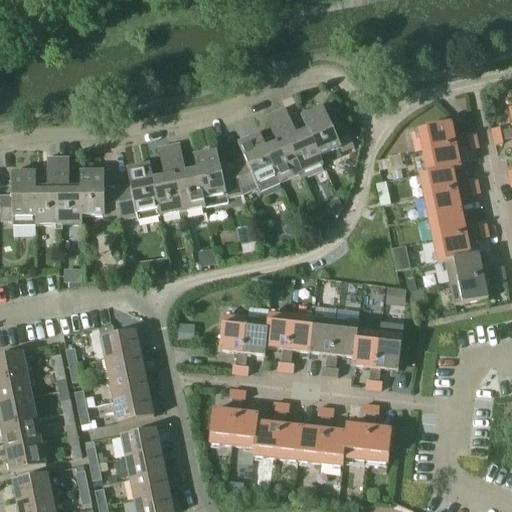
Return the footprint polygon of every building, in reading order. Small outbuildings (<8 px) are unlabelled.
[(300,118),(307,133),(319,160),(320,160),(340,151),(341,155),(353,150),(343,126),(332,131),(322,109),(300,118)] [(323,167),(320,160),(319,160),(307,133),(296,138),(284,110),(274,114),(303,181),(306,179),(305,175),(323,167)] [(273,140),(263,144),(266,151),(265,151),(278,179),(277,179),(280,186),(299,178),(300,182),(303,181),(274,114),(264,119),(273,140)] [(451,125),(418,132),(422,155),(456,148),(457,152),(470,150),(468,140),(455,143),(451,125)] [(491,132),(494,148),(502,146),(502,143),(500,134),(499,130),(491,132)] [(511,131),(500,134),(502,143),(511,140),(511,131)] [(467,137),(468,140),(470,150),(470,153),(479,151),(475,135),(467,137)] [(266,151),(263,144),(260,136),(238,146),(244,160),(232,166),(243,198),(259,191),(260,195),(280,186),(277,179),(278,179),(265,151),(266,151)] [(185,214),(205,210),(204,202),(203,202),(197,173),(196,173),(195,166),(184,168),(179,146),(169,148),(183,219),(186,218),(185,214)] [(158,212),(159,220),(179,215),(180,220),(183,219),(169,148),(158,150),(162,173),(151,175),(153,182),(152,182),(158,212)] [(427,176),(453,171),(453,172),(461,170),(457,152),(456,148),(422,155),(427,176)] [(204,202),(205,210),(226,206),(226,202),(243,198),(232,166),(220,168),(217,153),(193,157),(195,166),(196,173),(197,173),(203,202),(204,202)] [(47,190),(36,190),(35,190),(36,220),(35,220),(35,228),(55,228),(55,232),(59,232),(58,160),(47,160),(47,190)] [(82,228),(82,220),(81,220),(81,190),(80,190),(69,190),(69,160),(58,160),(59,232),(62,232),(62,228),(82,228)] [(389,161),(377,164),(379,173),(391,171),(389,161)] [(138,224),(159,220),(158,212),(152,182),(153,182),(151,175),(150,166),(126,171),(129,187),(117,189),(121,224),(137,220),(138,224)] [(419,177),(424,200),(457,193),(458,198),(471,195),(469,185),(456,188),(453,172),(453,171),(427,176),(419,177)] [(35,190),(36,190),(36,174),(12,175),(12,199),(0,198),(0,202),(0,225),(13,225),(13,229),(35,228),(35,220),(36,220),(35,190)] [(81,220),(82,220),(103,220),(103,224),(121,224),(117,189),(104,189),(104,174),(80,174),(80,190),(81,190),(81,220)] [(397,174),(387,176),(388,184),(398,182),(397,174)] [(468,182),(469,185),(471,195),(472,198),(480,196),(477,180),(468,182)] [(462,215),(458,198),(457,193),(424,200),(428,222),(462,215)] [(388,197),(378,199),(380,209),(382,208),(390,207),(388,197)] [(428,222),(433,244),(466,237),(467,241),(480,239),(478,229),(465,232),(462,215),(428,222)] [(478,226),(478,229),(480,239),(481,242),(489,240),(486,225),(478,226)] [(433,244),(437,266),(445,265),(445,264),(471,259),(471,258),(467,241),(466,237),(433,244)] [(445,264),(445,265),(450,286),(483,279),(484,284),(497,281),(495,272),(482,275),(478,257),(471,258),(471,259),(445,264)] [(145,266),(130,268),(132,284),(147,282),(145,266)] [(494,269),(495,272),(497,281),(498,284),(506,283),(503,267),(494,269)] [(251,281),(261,283),(272,284),(273,276),(251,281)] [(483,279),(450,286),(454,308),(488,301),(484,284),(483,279)] [(251,281),(249,290),(260,291),(261,283),(251,281)] [(407,284),(409,294),(420,292),(418,281),(407,284)] [(291,319),(268,317),(267,325),(268,325),(265,351),(266,351),(282,353),(287,353),(291,319)] [(290,367),(292,354),(310,356),(313,322),(291,319),(287,353),(282,353),(281,366),(290,367)] [(219,354),(237,356),(242,356),(246,322),(223,320),(219,354)] [(237,356),(236,369),(245,370),(246,357),(265,359),(266,351),(265,351),(268,325),(267,325),(246,322),(242,356),(237,356)] [(332,358),(336,324),(313,322),(310,356),(327,358),(332,358)] [(327,358),(326,371),(335,372),(336,359),(353,361),(354,361),(357,335),(358,335),(358,327),(336,324),(332,358),(327,358)] [(176,328),(175,345),(193,346),(194,329),(176,328)] [(105,363),(140,355),(136,333),(100,341),(105,363)] [(353,361),(352,369),(371,371),(375,371),(379,337),(358,335),(357,335),(354,361),(353,361)] [(398,374),(402,340),(379,337),(375,371),(371,371),(369,384),(378,385),(380,372),(398,374)] [(66,354),(69,370),(78,368),(75,352),(66,354)] [(0,383),(27,378),(22,355),(0,359),(0,383)] [(145,376),(140,355),(105,363),(109,384),(145,376)] [(54,373),(63,371),(60,358),(52,360),(54,373)] [(293,376),(294,367),(290,367),(281,366),(278,366),(277,374),(293,376)] [(78,368),(69,370),(73,386),(81,385),(78,368)] [(248,370),(245,370),(236,369),(232,369),(231,377),(247,379),(248,370)] [(65,383),(63,371),(54,373),(57,385),(65,383)] [(322,371),(321,379),(337,381),(338,372),(335,372),(326,371),(322,371)] [(149,397),(145,376),(109,384),(113,405),(149,397)] [(0,406),(32,400),(27,378),(0,383),(0,406)] [(366,384),(365,392),(381,393),(382,385),(378,385),(369,384),(366,384)] [(229,401),(232,401),(241,402),(245,403),(246,394),(230,393),(229,401)] [(75,396),(78,412),(87,410),(83,394),(75,396)] [(154,419),(149,397),(113,405),(118,427),(154,419)] [(36,423),(32,400),(0,406),(0,425),(1,430),(36,423)] [(213,412),(209,446),(232,449),(235,415),(240,416),(241,402),(232,401),(231,414),(213,412)] [(63,417),(72,416),(69,403),(61,405),(63,417)] [(273,414),(276,414),(285,415),(288,416),(289,407),(273,406),(273,414)] [(362,416),(365,416),(375,417),(378,418),(379,409),(363,408),(362,416)] [(87,410),(78,412),(81,429),(90,427),(87,410)] [(317,419),(320,419),(330,420),(333,421),(334,412),(318,410),(317,419)] [(276,414),(274,427),(257,425),(254,451),(253,451),(252,459),(275,462),(279,428),(284,428),(285,415),(276,414)] [(258,418),(240,416),(235,415),(232,449),(253,451),(254,451),(257,425),(258,418)] [(75,428),(72,416),(63,417),(66,430),(75,428)] [(343,461),(365,464),(369,430),(373,431),(375,417),(365,416),(364,429),(346,427),(345,435),(346,435),(343,461)] [(320,419),(319,432),(301,430),(297,464),(320,467),(323,433),(328,433),(330,420),(320,419)] [(36,423),(1,430),(5,452),(41,445),(36,423)] [(75,428),(66,430),(68,440),(77,438),(76,436),(75,428)] [(297,464),(301,430),(284,428),(279,428),(275,462),(297,464)] [(369,430),(365,464),(388,466),(391,432),(373,431),(369,430)] [(125,461),(161,453),(156,431),(120,439),(125,461)] [(320,467),(343,469),(343,461),(346,435),(345,435),(328,433),(323,433),(320,467)] [(46,468),(41,445),(5,452),(10,475),(46,468)] [(82,461),(79,449),(70,450),(73,463),(82,461)] [(86,452),(89,468),(98,466),(95,450),(86,452)] [(165,475),(161,453),(125,461),(129,482),(165,475)] [(98,466),(89,468),(93,485),(101,483),(98,466)] [(79,492),(88,491),(84,475),(76,476),(79,492)] [(169,496),(165,475),(129,482),(134,503),(169,496)] [(16,505),(52,498),(47,476),(12,483),(16,505)] [(91,507),(88,491),(79,492),(83,509),(91,507)] [(95,494),(98,510),(107,509),(103,493),(95,494)] [(317,494),(316,502),(323,503),(329,503),(330,496),(317,494)] [(172,511),(169,496),(134,503),(135,511),(172,511)] [(54,511),(52,498),(16,505),(17,511),(54,511)]
